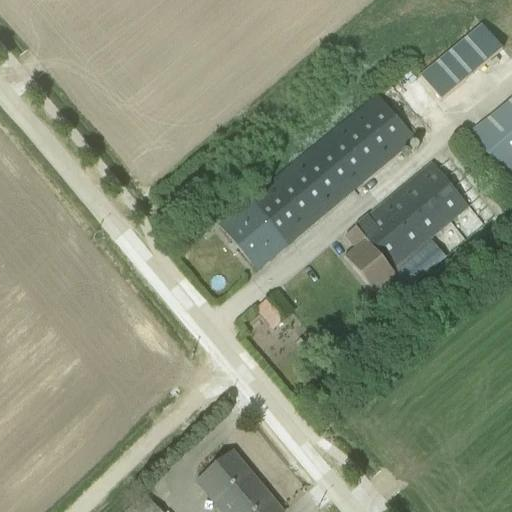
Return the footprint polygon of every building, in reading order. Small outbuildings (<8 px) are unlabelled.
[(377,99),(219,231),(256,275),(414,143),(377,99)] [(511,175),(511,100),(468,137),(504,182),(511,175)] [(431,166),(353,231),(401,288),(403,286),(408,293),(444,263),(430,244),(468,213),(431,166)] [(385,293),(396,285),(354,233),(343,241),(353,253),(342,261),(375,302),(385,293)] [(271,335),(293,317),(276,296),(254,314),(271,335)] [(276,511),(231,458),(194,488),(214,511),(276,511)] [(155,511),(144,500),(131,511),(155,511)]
